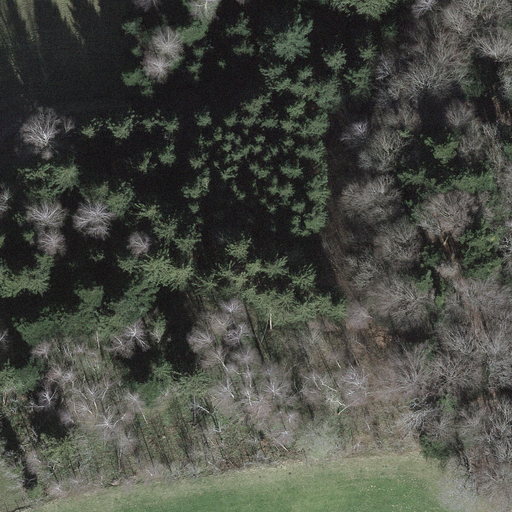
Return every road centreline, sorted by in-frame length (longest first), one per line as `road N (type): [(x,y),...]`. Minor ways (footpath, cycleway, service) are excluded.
road 1 (track): [(511,51),(491,23),(443,0),(371,14),(212,106),(34,136),(0,185)]
road 2 (track): [(0,309),(33,292),(119,275),(219,304),(426,336)]
